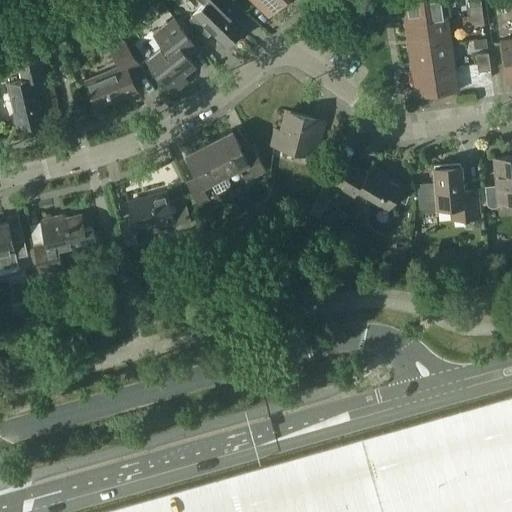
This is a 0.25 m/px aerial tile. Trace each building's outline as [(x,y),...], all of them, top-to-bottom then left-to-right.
[(189,19),(207,36),(211,32),(224,44),(220,48),(221,49),(229,41),(233,45),(244,34),(240,30),(243,26),(222,6),(228,0),(198,0),(203,4),(189,19)] [(254,0),(269,14),(282,0),(254,0)] [(455,0),(402,0),(401,0),(405,25),(448,19),(447,9),(446,6),(456,4),(455,0)] [(470,15),(483,13),(482,5),(469,7),(470,15)] [(483,13),(470,15),(471,24),(484,22),(483,13)] [(162,45),(146,58),(170,89),(173,92),(187,81),(183,75),(195,65),(184,51),(194,43),(174,18),(154,34),(162,45)] [(452,42),(448,19),(405,25),(409,49),(452,42)] [(475,48),(488,46),(487,37),(474,39),(475,48)] [(511,82),(511,38),(500,40),(507,84),(511,82)] [(83,70),(82,71),(97,107),(136,89),(128,69),(138,62),(124,42),(111,52),(120,66),(87,80),(83,70)] [(452,42),(409,49),(412,72),(455,66),(452,42)] [(7,83),(17,125),(14,126),(14,127),(43,120),(33,78),(45,76),(39,51),(15,56),(21,80),(7,83)] [(476,54),(477,63),(490,61),(489,52),(476,54)] [(491,70),(490,61),(477,63),(478,72),(491,70)] [(459,91),(455,66),(412,72),(416,97),(459,91)] [(310,133),(314,118),(286,111),(281,130),(275,129),(271,145),(296,152),(294,159),(315,164),(322,136),(310,133)] [(254,148),(244,153),(232,130),(209,142),(226,174),(239,167),(246,180),(265,170),(254,148)] [(198,204),(209,199),(232,187),(226,174),(209,142),(186,154),(198,177),(186,182),(198,204)] [(511,156),(495,158),(497,185),(486,186),(487,203),(489,205),(492,207),(500,207),(503,204),(504,201),(511,200),(511,156)] [(368,172),(351,162),(336,185),(354,196),(357,191),(387,209),(403,184),(372,165),(368,172)] [(434,167),(436,184),(419,185),(421,208),(426,212),(434,212),(438,207),(438,206),(451,205),(452,219),(480,216),(478,193),(464,194),(461,164),(460,164),(460,166),(435,169),(435,166),(434,167)] [(128,202),(132,217),(118,221),(124,241),(138,237),(136,230),(174,220),(176,227),(177,227),(192,222),(184,194),(169,199),(167,191),(128,202)] [(47,244),(35,247),(41,274),(62,270),(58,252),(88,246),(81,214),(42,223),(47,244)] [(17,257),(20,256),(28,255),(25,240),(14,242),(9,220),(0,222),(0,221),(0,269),(19,265),(17,257)] [(225,272),(224,269),(220,256),(201,262),(205,275),(206,278),(225,272)] [(511,511),(511,398),(105,511),(511,511)]
